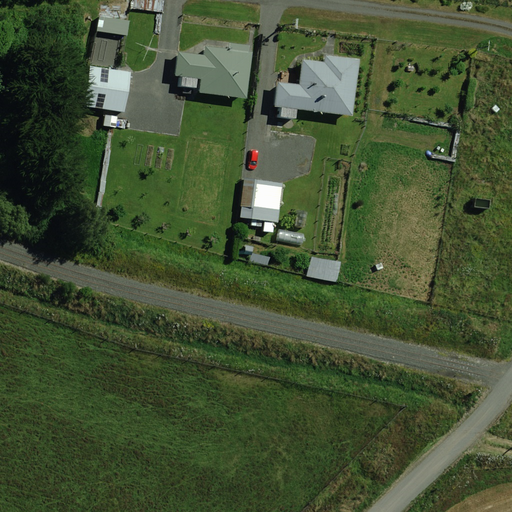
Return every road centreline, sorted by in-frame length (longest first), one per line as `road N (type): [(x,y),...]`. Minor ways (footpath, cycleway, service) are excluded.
road 1 (unclassified): [(283,0),(511,32)]
road 2 (unclassified): [(511,383),(385,511)]
